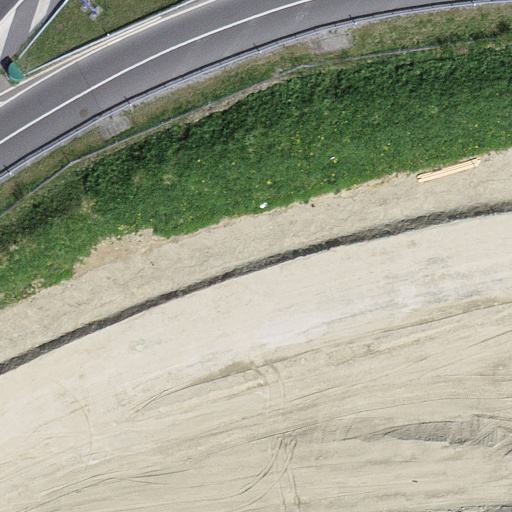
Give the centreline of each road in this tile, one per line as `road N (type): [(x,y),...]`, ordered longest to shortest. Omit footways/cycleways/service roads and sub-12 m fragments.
road 1 (primary): [(511,254),(259,315),(0,420)]
road 2 (motorway): [(0,128),(109,65),(271,0)]
